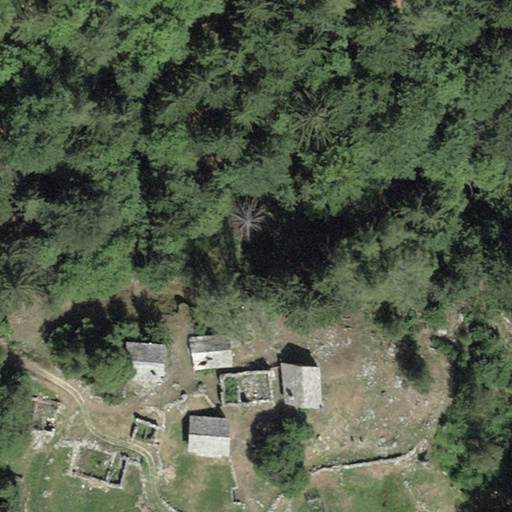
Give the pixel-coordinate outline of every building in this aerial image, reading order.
[(228,336),(192,339),(194,369),(231,365),(228,336)] [(164,347),(127,343),(124,378),(161,381),(164,347)] [(319,367),(284,368),(284,404),(320,404),(319,367)] [(271,375),(221,377),(222,405),(272,403),(271,375)] [(58,405),(22,398),(16,427),(52,435),(58,405)] [(228,420),(190,418),(188,452),(226,454),(228,420)] [(159,428),(138,421),(132,439),(153,446),(159,428)] [(128,458),(77,446),(70,478),(120,490),(128,458)]
